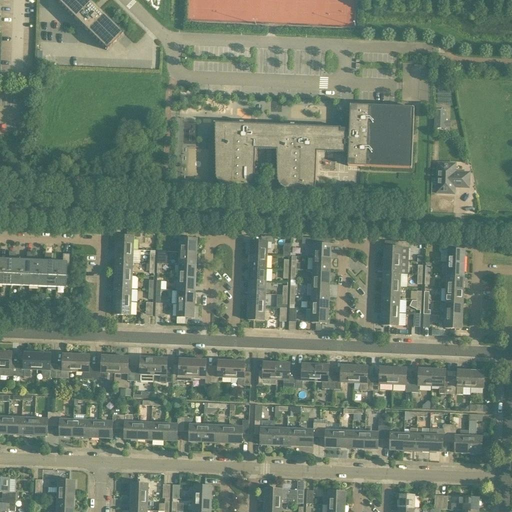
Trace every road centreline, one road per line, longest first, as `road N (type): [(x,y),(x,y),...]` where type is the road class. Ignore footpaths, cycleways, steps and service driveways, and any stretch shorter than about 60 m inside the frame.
road 1 (residential): [(236,340),(233,239),(211,242),(207,339)]
road 2 (residential): [(344,344),(351,244),(369,244),(374,253),(372,344)]
road 3 (unclassified): [(354,88),(192,78),(165,37)]
road 4 (residential): [(0,238),(95,242),(102,254),(99,336)]
road 5 (unclassified): [(354,46),(165,37)]
road 6 (residential): [(504,477),(509,362),(476,350)]
road 7 (residential): [(226,466),(102,461)]
